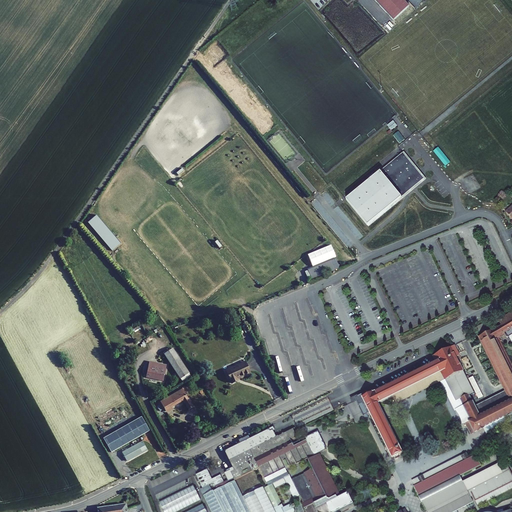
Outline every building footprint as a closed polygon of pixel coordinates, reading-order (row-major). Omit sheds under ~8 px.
[(402,0),(373,0),(394,21),(409,7),(402,0)] [(390,130),(397,126),(394,121),(387,125),(390,130)] [(209,148),(202,154),(204,156),(211,150),(209,148)] [(425,179),(403,152),(345,199),(367,227),(425,179)] [(307,270),(311,279),(339,268),(335,258),(307,270)] [(275,284),(278,291),(296,284),(293,277),(275,284)] [(511,310),(498,318),(501,324),(479,336),(505,389),(474,404),(470,395),(482,389),(465,355),(459,357),(454,347),(452,348),(452,347),(433,356),(436,362),(428,366),(373,394),(373,392),(369,395),(362,398),(374,422),(392,459),(403,453),(384,418),(378,405),(393,397),(442,372),(446,381),(456,402),(462,399),(465,407),(472,421),(469,422),(471,425),(467,427),(471,435),(479,432),(479,433),(485,430),(485,429),(511,415),(511,363),(506,352),(502,343),(498,336),(505,332),(507,335),(511,332),(511,310)] [(477,340),(472,343),(478,357),(484,354),(477,340)] [(176,346),(167,352),(183,377),(192,372),(176,346)] [(170,364),(153,360),(150,374),(167,378),(170,364)] [(246,360),(226,369),(233,383),(239,380),(238,378),(251,371),(246,360)] [(442,372),(393,397),(397,405),(446,381),(442,372)] [(184,388),(158,403),(161,410),(167,407),(169,410),(184,401),(190,410),(195,407),(187,393),(184,388)] [(462,399),(456,402),(460,410),(465,407),(462,399)] [(99,421),(117,414),(115,409),(97,415),(99,421)] [(110,452),(149,431),(142,417),(102,438),(110,452)] [(296,429),(295,427),(278,435),(275,428),(272,429),(271,427),(226,448),(233,464),(230,466),(230,467),(224,470),(228,478),(233,476),(235,480),(254,471),(259,469),(263,479),(284,469),(315,455),(306,438),(293,444),(291,439),(299,436),(296,429)] [(306,438),(315,455),(323,451),(326,450),(318,432),(306,438)] [(144,441),(125,452),(127,455),(124,457),(127,461),(149,449),(144,441)] [(311,470),(293,479),(304,503),(302,504),(305,511),(337,511),(353,505),(348,494),(337,499),(336,497),(339,495),(321,455),(309,461),(314,471),(312,472),(311,470)] [(476,456),(414,487),(419,498),(460,477),(482,466),(476,456)] [(463,483),(422,503),(426,511),(455,511),(473,503),(470,496),(472,494),(476,502),(486,497),(511,484),(511,474),(508,467),(504,469),(505,471),(502,472),(499,465),(463,483)] [(206,468),(195,473),(201,487),(213,481),(214,485),(223,480),(220,473),(211,477),(206,468)] [(284,469),(263,479),(267,487),(272,485),(274,484),(285,479),(288,477),(284,469)] [(235,480),(213,490),(222,511),(273,511),(263,489),(262,489),(254,471),(235,480)] [(460,477),(419,498),(422,503),(463,483),(460,477)] [(285,479),(274,484),(276,489),(287,484),(285,479)] [(164,511),(178,511),(201,501),(191,480),(157,497),(164,511)] [(263,489),(273,511),(294,511),(293,510),(295,510),(294,508),(292,509),(291,506),(284,509),(272,485),(267,487),(263,489)]
